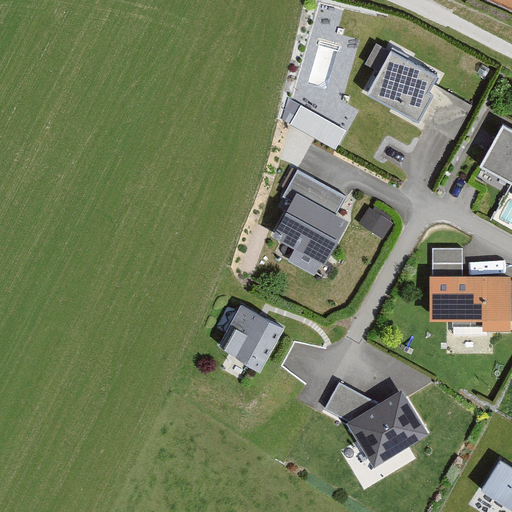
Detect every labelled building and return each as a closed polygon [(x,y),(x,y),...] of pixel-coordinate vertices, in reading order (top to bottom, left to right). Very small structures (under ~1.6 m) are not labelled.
[(393,50),(371,90),(452,135),(470,104),(438,86),(433,95),(426,91),(436,73),(393,50)] [(301,102),(289,123),(335,149),(346,128),(301,102)] [(511,129),(503,124),(481,161),(511,178),(511,129)] [(274,232),(326,262),(359,205),(307,176),(274,232)] [(432,247),(432,274),(463,274),(463,247),(432,247)] [(432,274),(430,274),(429,319),(483,319),(483,329),(510,329),(510,313),(511,279),(511,274),(463,274),(461,274),(432,274)] [(259,372),(282,330),(243,309),(220,351),(259,372)] [(353,423),(380,405),(340,382),(324,408),(353,423)] [(350,424),(375,463),(425,432),(400,393),(380,405),(353,423),(350,424)] [(511,511),(511,477),(500,469),(478,501),(493,511),(511,511)]
